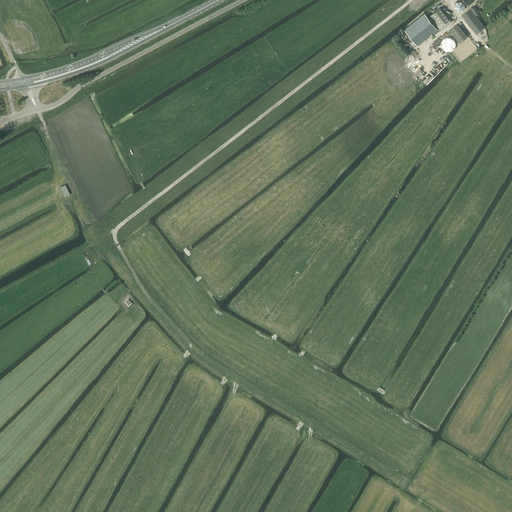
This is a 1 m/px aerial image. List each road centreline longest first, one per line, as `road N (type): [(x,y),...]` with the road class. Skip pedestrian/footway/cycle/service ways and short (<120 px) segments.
road 1 (track): [(457,511),(189,345),(147,296),(115,231)]
road 2 (track): [(115,231),(411,0)]
road 3 (unclassified): [(37,110),(243,0)]
